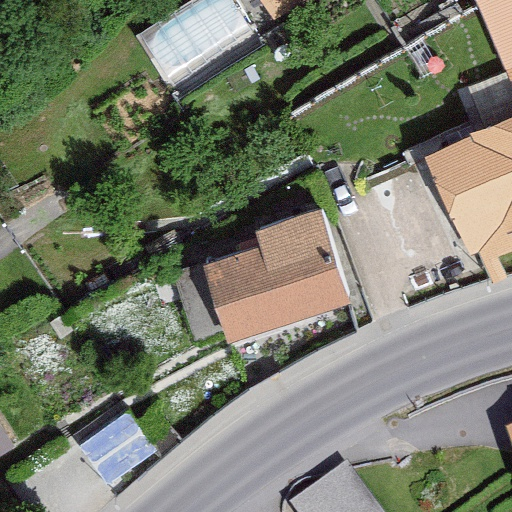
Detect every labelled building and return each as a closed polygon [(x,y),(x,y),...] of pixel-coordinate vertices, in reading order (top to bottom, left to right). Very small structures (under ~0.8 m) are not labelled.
[(263,0),(270,12),(293,0),(263,0)] [(511,96),(465,115),(473,135),(424,154),(466,259),(511,240),(511,96)] [(252,215),(260,243),(210,258),(230,327),(349,292),(321,195),(252,215)] [(111,473),(162,438),(134,397),(83,431),(111,473)] [(384,511),(355,460),(298,492),(308,511),(384,511)]
